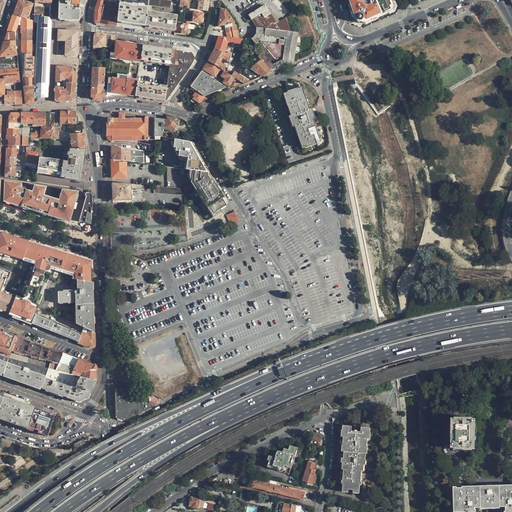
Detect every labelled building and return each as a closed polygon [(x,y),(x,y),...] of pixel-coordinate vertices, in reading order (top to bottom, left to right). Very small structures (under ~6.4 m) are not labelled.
[(32,4),(20,0),(18,0),(17,2),(13,15),(27,19),(32,4)] [(61,20),(76,21),(78,18),(79,8),(69,8),(69,0),(58,0),(58,17),(61,20)] [(69,0),(69,8),(79,8),(79,0),(69,0)] [(116,26),(117,22),(118,6),(102,0),(97,0),(97,2),(97,3),(103,5),(99,22),(99,24),(116,26)] [(145,26),(147,11),(148,7),(148,5),(148,0),(141,0),(141,2),(126,0),(125,0),(125,4),(119,3),(118,6),(117,22),(145,26)] [(161,0),(148,0),(148,5),(170,9),(172,1),(161,0)] [(179,0),(179,4),(187,5),(187,8),(189,8),(190,5),(188,5),(189,0),(179,0)] [(208,0),(197,0),(197,1),(199,1),(197,10),(207,11),(208,0)] [(343,0),(349,23),(352,22),(361,29),(395,14),(399,10),(399,3),(397,0),(343,0)] [(96,23),(99,24),(99,22),(103,5),(97,3),(95,10),(94,21),(95,22),(95,23),(96,23)] [(34,4),(34,16),(49,17),(50,5),(34,4)] [(248,15),(256,27),(274,29),(289,31),(290,31),(288,25),(285,18),(276,24),(264,5),(248,15)] [(240,35),(238,33),(237,30),(236,25),(235,25),(235,23),(223,7),(221,8),(218,26),(219,30),(225,29),(226,34),(241,36),(240,35)] [(177,15),(147,11),(145,26),(167,29),(174,30),(177,15)] [(192,21),(201,23),(201,22),(203,22),(203,18),(202,18),(203,13),(193,12),(192,12),(192,14),(193,15),(192,21)] [(32,21),(27,19),(13,15),(7,33),(14,32),(15,31),(18,24),(21,24),(21,29),(32,29),(32,21)] [(37,23),(35,57),(34,78),(34,85),(34,91),(34,98),(37,98),(44,98),(47,98),(51,21),(49,17),(34,16),(34,23),(37,23)] [(188,34),(189,29),(187,29),(188,24),(178,22),(176,22),(175,30),(181,31),(181,33),(188,34)] [(293,61),(295,62),(295,61),(293,61),(294,57),(295,53),(298,32),(290,31),(289,31),(274,29),(256,27),(255,33),(253,37),(251,39),(264,55),(276,69),(277,69),(293,61)] [(32,29),(21,29),(20,29),(17,29),(18,37),(21,37),(21,41),(32,41),(32,29)] [(65,49),(65,55),(74,56),(75,56),(76,55),(77,54),(77,53),(78,33),(77,32),(76,31),(58,30),(57,41),(62,41),(62,43),(65,43),(65,49)] [(115,42),(115,37),(115,36),(97,34),(96,34),(95,34),(94,36),(93,47),(101,48),(101,47),(114,47),(115,42)] [(241,39),(218,36),(215,48),(230,57),(234,43),(235,43),(235,46),(236,46),(236,47),(242,48),(241,39)] [(0,56),(17,55),(17,54),(16,51),(15,41),(4,42),(0,52),(0,56)] [(32,44),(32,41),(21,41),(21,43),(21,54),(32,54),(32,51),(32,44)] [(142,45),(115,42),(114,57),(118,58),(122,60),(128,61),(131,61),(134,60),(140,60),(142,45)] [(170,64),(172,50),(142,45),(140,60),(170,64)] [(208,61),(220,68),(221,70),(222,70),(225,66),(219,62),(222,58),(228,61),(230,57),(215,48),(208,61)] [(194,58),(191,52),(172,50),(170,64),(166,86),(164,101),(166,101),(186,71),(191,65),(193,62),(194,58)] [(21,54),(23,78),(34,78),(34,57),(32,57),(32,54),(21,54)] [(0,63),(18,61),(17,55),(0,56),(0,63)] [(261,76),(276,69),(264,55),(260,58),(259,58),(256,60),(257,61),(258,62),(252,67),(261,75),(261,76)] [(3,76),(3,77),(19,75),(18,61),(0,63),(0,76),(1,77),(1,76),(3,76)] [(215,76),(220,68),(208,61),(203,69),(215,76)] [(56,67),(55,82),(75,82),(76,72),(75,72),(74,71),(74,70),(73,69),(72,68),(72,67),(57,66),(56,67)] [(104,68),(92,67),(92,76),(104,77),(104,68)] [(242,73),(253,80),(261,76),(261,75),(246,67),(242,73)] [(227,70),(226,72),(228,74),(234,78),(238,80),(244,84),(250,81),(234,71),(233,74),(227,70)] [(225,87),(215,80),(202,71),(191,87),(196,91),(204,96),(225,87)] [(233,79),(234,78),(228,74),(226,72),(224,71),(221,76),(225,79),(223,82),(229,86),(229,85),(233,79)] [(14,89),(20,89),(20,87),(19,75),(3,77),(3,80),(0,79),(0,104),(15,104),(14,92),(7,92),(7,94),(6,94),(6,90),(4,90),(4,83),(14,82),(14,89)] [(116,80),(107,79),(106,97),(111,97),(122,96),(134,98),(134,96),(137,81),(130,81),(130,77),(117,75),(116,80)] [(92,82),(91,85),(104,86),(104,77),(92,76),(92,82)] [(34,78),(23,78),(23,86),(34,85),(34,78)] [(164,101),(166,86),(137,81),(134,96),(164,101)] [(74,99),(75,82),(55,82),(55,86),(55,99),(58,102),(72,101),(74,99)] [(25,104),(34,103),(34,98),(34,91),(34,85),(23,86),(25,104)] [(94,99),(106,97),(107,89),(103,90),(103,87),(104,86),(91,85),(91,97),(94,99)] [(305,144),(305,145),(315,141),(315,140),(320,138),(317,130),(315,126),(313,127),(311,121),(313,120),(310,109),(307,110),(304,100),(306,99),(303,90),(299,92),(298,91),(288,94),(288,96),(284,97),(287,106),(289,105),(292,115),(290,116),(294,126),(296,126),(300,136),(298,137),(301,145),(305,144)] [(22,104),(21,91),(14,92),(15,104),(17,104),(22,104)] [(193,99),(198,103),(201,102),(208,99),(204,96),(196,91),(193,95),(194,96),(193,99)] [(75,112),(60,112),(60,119),(58,119),(58,123),(79,123),(79,117),(78,116),(75,116),(75,112)] [(20,123),(20,113),(13,113),(10,113),(8,116),(8,122),(7,122),(7,128),(8,128),(8,135),(8,136),(28,136),(28,137),(30,137),(30,133),(29,133),(29,129),(20,128),(13,128),(13,126),(13,122),(20,123)] [(32,123),(32,113),(20,113),(20,123),(32,123)] [(46,126),(45,113),(32,113),(32,123),(32,126),(41,126),(46,126)] [(49,127),(45,127),(41,127),(40,131),(39,138),(51,138),(54,123),(55,113),(49,113),(48,121),(49,121),(49,127)] [(124,119),(124,113),(119,113),(118,118),(107,118),(107,123),(106,123),(106,127),(106,131),(106,136),(109,140),(111,140),(112,140),(132,140),(135,141),(136,140),(157,140),(161,137),(163,137),(165,119),(145,116),(144,117),(144,118),(137,119),(135,118),(133,118),(124,119)] [(176,120),(177,119),(167,117),(165,128),(175,130),(175,124),(179,125),(179,120),(176,120)] [(51,138),(51,139),(58,139),(58,131),(60,131),(60,128),(56,127),(56,123),(54,123),(51,138)] [(33,133),(30,133),(30,137),(30,138),(39,139),(39,138),(40,131),(39,131),(39,129),(33,129),(33,133)] [(70,143),(51,141),(50,148),(65,148),(84,149),(84,142),(83,133),(70,134),(70,138),(71,138),(71,140),(70,141),(70,143)] [(28,146),(28,141),(28,137),(28,136),(8,136),(8,145),(16,146),(26,146),(28,146)] [(185,169),(205,172),(200,163),(189,142),(174,139),(173,147),(175,148),(175,151),(178,151),(178,156),(187,157),(185,169)] [(144,151),(111,146),(111,159),(144,163),(144,151)] [(31,152),(31,147),(30,147),(26,147),(26,151),(25,157),(25,162),(36,164),(38,153),(31,152)] [(16,158),(16,150),(16,148),(8,148),(6,148),(5,157),(16,158)] [(39,158),(36,174),(78,181),(81,165),(83,166),(85,149),(84,149),(65,148),(62,162),(39,158)] [(5,166),(16,167),(16,162),(16,158),(5,157),(5,166)] [(127,178),(126,162),(111,163),(111,178),(127,178)] [(5,166),(4,176),(19,176),(20,167),(16,167),(5,166)] [(185,169),(183,169),(195,189),(212,216),(222,211),(220,208),(226,205),(225,203),(227,202),(208,172),(205,172),(185,169)] [(5,181),(4,200),(21,206),(26,190),(19,188),(21,183),(5,181)] [(144,202),(143,185),(126,184),(113,183),(113,203),(144,202)] [(21,206),(47,214),(52,198),(42,195),(45,187),(35,185),(32,192),(26,190),(21,206)] [(184,195),(184,188),(173,188),(154,187),(154,193),(184,195)] [(77,192),(62,190),(59,201),(52,198),(47,214),(68,221),(77,192)] [(84,202),(79,221),(89,223),(91,224),(91,220),(90,196),(89,194),(88,194),(87,195),(86,196),(84,202)] [(238,221),(234,212),(230,214),(226,215),(230,224),(238,221)] [(3,271),(0,269),(0,299),(3,292),(2,292),(0,291),(3,283),(5,278),(8,278),(10,272),(4,269),(3,271)] [(49,279),(47,283),(38,307),(45,310),(56,281),(49,279)] [(76,324),(83,327),(93,332),(92,282),(77,280),(77,291),(58,291),(58,303),(75,302),(76,324)] [(15,297),(3,292),(0,299),(0,311),(8,315),(15,297)] [(36,314),(32,324),(78,341),(81,334),(69,328),(44,317),(36,314)] [(94,333),(93,332),(83,327),(81,334),(78,341),(77,343),(91,348),(93,348),(94,347),(95,346),(94,333)] [(0,355),(10,359),(19,338),(0,330),(0,355)] [(48,361),(45,368),(48,368),(55,370),(58,362),(62,354),(19,338),(10,359),(22,362),(25,352),(48,361)] [(78,359),(63,353),(62,354),(58,362),(61,363),(75,367),(78,359)] [(0,372),(17,378),(41,387),(48,368),(45,368),(22,362),(10,359),(0,355),(0,372)] [(75,367),(61,363),(58,371),(80,376),(94,380),(96,380),(96,368),(95,365),(78,359),(75,367)] [(58,371),(55,370),(48,368),(45,378),(70,387),(71,386),(76,388),(80,376),(58,371)] [(70,387),(45,378),(41,387),(47,390),(61,395),(61,394),(66,396),(66,397),(77,401),(87,397),(94,380),(80,376),(76,388),(71,386),(70,387)] [(145,402),(141,400),(126,393),(123,392),(118,390),(115,388),(115,416),(115,418),(124,421),(154,406),(148,403),(145,402)] [(35,407),(3,396),(0,405),(0,419),(27,429),(35,407)] [(27,429),(47,436),(55,414),(35,407),(27,429)] [(476,441),(479,441),(479,410),(477,410),(477,409),(458,409),(458,410),(455,410),(455,441),(458,441),(458,442),(476,442),(476,441)] [(344,489),(348,490),(353,490),(358,491),(359,482),(361,482),(363,460),(365,460),(366,454),(364,454),(365,447),(367,447),(368,432),(370,433),(370,428),(369,428),(370,423),(362,423),(362,427),(343,426),(342,430),(344,430),(343,445),(345,445),(344,458),(345,458),(343,481),(345,481),(344,489)] [(320,442),(321,436),(313,434),(311,439),(320,442)] [(85,443),(83,439),(74,444),(76,448),(85,443)] [(297,447),(289,445),(288,449),(284,448),(282,451),(279,451),(278,451),(277,451),(277,452),(275,457),(269,455),(267,460),(269,460),(279,464),(288,467),(291,455),(295,456),(297,447)] [(289,474),(291,468),(288,467),(279,464),(269,460),(267,466),(269,467),(289,474)] [(314,470),(316,464),(308,462),(302,481),(313,484),(315,479),(314,479),(315,475),(314,475),(316,471),(314,470)] [(251,479),(249,486),(304,500),(306,493),(269,483),(269,481),(267,481),(267,483),(251,479)] [(511,511),(511,486),(455,488),(455,511),(475,511),(475,507),(505,506),(505,511),(506,511),(511,511)] [(200,497),(191,495),(191,498),(190,502),(194,503),(193,507),(198,508),(199,500),(200,497)]
